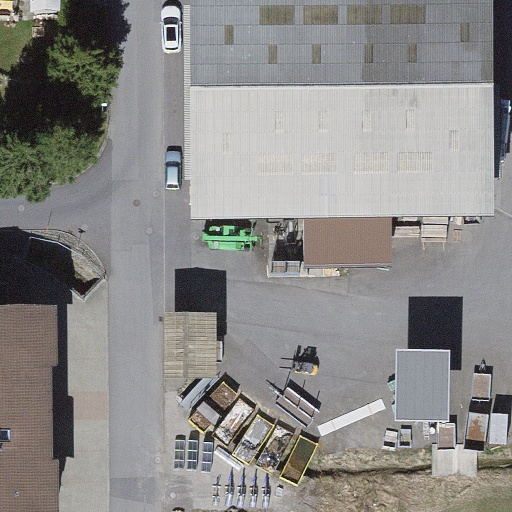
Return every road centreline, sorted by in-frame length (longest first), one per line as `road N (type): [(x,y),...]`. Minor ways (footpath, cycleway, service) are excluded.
road 1 (residential): [(144,213),(149,511)]
road 2 (residential): [(147,0),(144,213)]
road 3 (residential): [(144,213),(0,213)]
